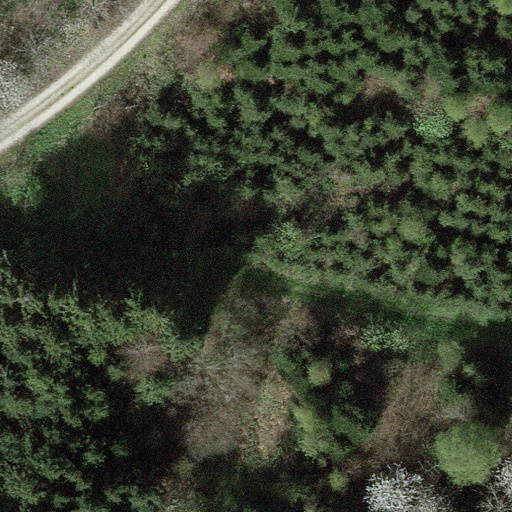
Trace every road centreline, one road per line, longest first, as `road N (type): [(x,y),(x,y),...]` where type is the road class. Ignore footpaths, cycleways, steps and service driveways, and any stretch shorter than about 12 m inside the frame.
road 1 (track): [(0,228),(241,286),(511,336)]
road 2 (track): [(0,147),(85,81),(160,0)]
